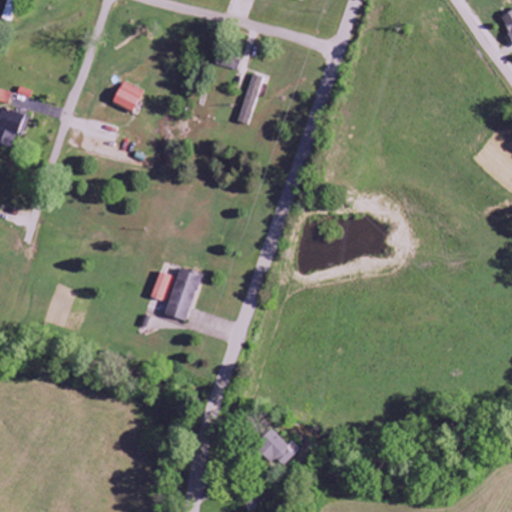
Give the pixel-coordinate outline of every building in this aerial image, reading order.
[(8,0),(5,21),(15,23),(19,0),(8,0)] [(511,11),(501,18),(511,37),(511,11)] [(218,66),(240,72),(243,60),(221,54),(218,66)] [(249,126),(265,78),(255,75),(239,122),(249,126)] [(135,114),(143,90),(122,83),(113,106),(135,114)] [(0,92),(0,103),(11,106),(14,94),(1,91),(0,92)] [(27,116),(3,108),(0,117),(0,144),(13,149),(18,136),(20,137),(27,116)] [(190,322),(204,275),(182,269),(179,278),(160,273),(153,298),(171,303),(167,316),(190,322)] [(170,303),(152,299),(150,309),(167,313),(170,303)] [(282,472),(299,452),(275,430),(257,450),(282,472)]
